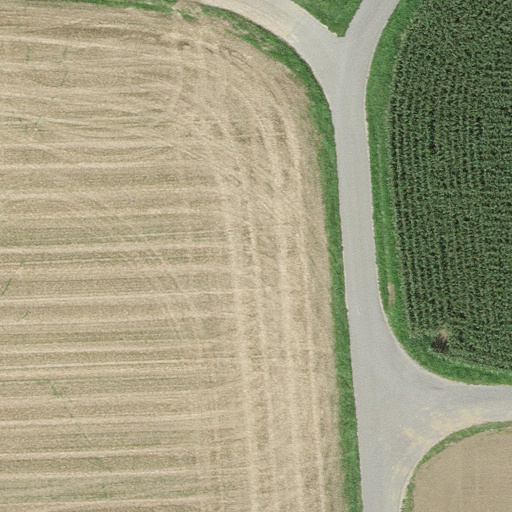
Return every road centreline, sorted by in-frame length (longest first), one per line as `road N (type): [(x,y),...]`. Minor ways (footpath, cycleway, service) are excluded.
road 1 (track): [(383,0),(351,82),(386,511)]
road 2 (track): [(233,0),(292,24),(351,82)]
road 3 (track): [(381,405),(511,409)]
